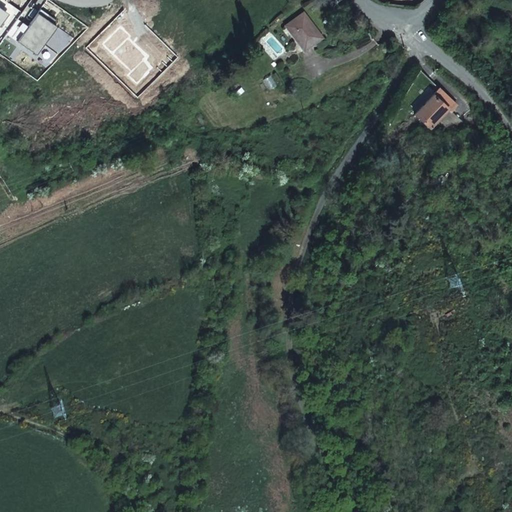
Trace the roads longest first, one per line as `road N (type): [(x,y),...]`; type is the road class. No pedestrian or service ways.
road 1 (unclassified): [(421,42),(310,226),(285,292),(325,511)]
road 2 (track): [(0,412),(66,434),(104,465),(124,511)]
road 3 (residential): [(421,42),(511,127)]
